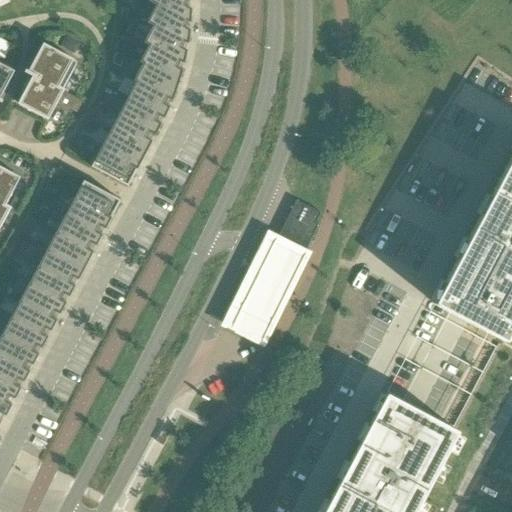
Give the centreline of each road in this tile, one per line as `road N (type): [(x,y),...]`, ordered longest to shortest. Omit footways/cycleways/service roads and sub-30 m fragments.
road 1 (secondary): [(274,0),(272,66),(243,163),(65,511)]
road 2 (secondary): [(103,511),(278,164),(301,66),(302,0)]
road 3 (residential): [(0,465),(181,128),(204,65),(211,0)]
